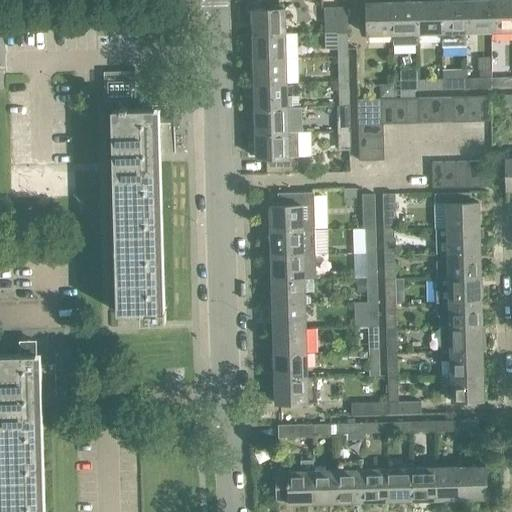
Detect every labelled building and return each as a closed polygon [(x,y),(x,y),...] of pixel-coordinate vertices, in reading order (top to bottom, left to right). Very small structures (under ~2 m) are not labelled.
[(511,1),(491,2),(492,33),(511,32),(511,1)] [(442,3),(442,34),(443,47),(467,47),(466,34),(466,2),(442,3)] [(491,2),(466,2),(466,34),(492,33),(491,2)] [(442,3),(417,4),(417,35),(442,34),(442,3)] [(393,36),(392,4),(369,5),(369,4),(368,4),(368,37),(370,37),(370,36),(393,36)] [(417,4),(392,4),(393,36),(394,36),(394,45),(417,44),(417,35),(417,4)] [(347,8),(338,8),(338,26),(348,26),(347,8)] [(255,13),(255,36),(286,35),(285,12),(286,12),(286,10),(254,12),(254,13),(255,13)] [(348,34),(339,34),(339,52),(349,51),(348,34)] [(255,36),(256,61),(287,60),(286,35),(255,36)] [(349,58),(339,58),(340,76),(349,76),(349,58)] [(256,61),(257,85),(287,85),(287,60),(256,61)] [(154,106),(154,111),(129,112),(129,103),(136,102),(135,73),(104,74),(105,103),(121,103),(121,112),(113,112),(118,314),(142,314),(142,325),(167,324),(166,312),(161,312),(155,124),(175,123),(174,105),(154,106)] [(511,78),(499,79),(499,89),(511,88),(511,78)] [(468,79),(450,80),(450,90),(468,89),(468,79)] [(493,79),(475,79),(475,89),(493,89),(493,79)] [(443,80),(425,81),(426,91),(443,90),(443,80)] [(419,81),(401,81),(401,91),(419,91),(419,81)] [(349,82),(340,83),(340,101),(350,101),(349,82)] [(287,85),(257,85),(257,110),(288,110),(288,108),(293,108),(293,97),(288,97),(287,85)] [(490,97),(479,98),(480,123),(491,123),(490,97)] [(432,99),(432,124),(444,124),(444,98),(432,99)] [(444,124),(456,123),(455,98),(444,98),(444,124)] [(456,123),(468,123),(467,98),(455,98),(456,123)] [(468,123),(480,123),(479,98),(467,98),(468,123)] [(397,125),(408,125),(408,99),(396,100),(397,125)] [(408,125),(420,124),(420,99),(408,99),(408,125)] [(420,124),(432,124),(432,99),(420,99),(420,124)] [(359,126),(384,125),(383,100),(358,101),(359,126)] [(384,125),(397,125),(396,100),(383,100),(384,125)] [(350,107),(341,108),(341,126),(351,125),(350,107)] [(257,110),(258,134),(289,133),(288,110),(257,110)] [(359,126),(359,137),(384,137),(384,125),(359,126)] [(351,132),(341,132),(342,150),(351,150),(351,132)] [(258,160),(268,159),(268,174),(302,173),(301,133),(289,133),(258,134),(259,158),(258,158),(258,160)] [(359,137),(360,150),(385,150),(384,137),(359,137)] [(385,150),(360,150),(360,162),(385,161),(385,150)] [(492,162),(480,163),(481,188),(493,188),(492,162)] [(445,189),(445,163),(433,164),(433,189),(445,189)] [(457,163),(445,163),(445,189),(457,189),(457,163)] [(468,163),(457,163),(457,189),(469,188),(468,163)] [(468,163),(469,188),(481,188),(480,163),(468,163)] [(281,207),(271,207),(271,209),(272,209),(273,232),(316,231),(328,231),(327,196),(315,197),(315,195),(280,196),(281,207)] [(363,196),(364,230),(367,230),(377,230),(376,195),(363,196)] [(396,195),(384,195),(385,230),(397,230),(396,195)] [(448,206),(448,230),(480,230),(479,205),(480,205),(479,204),(447,205),(447,206),(448,206)] [(377,230),(367,230),(367,248),(367,254),(377,254),(377,248),(377,230)] [(480,254),(480,230),(448,230),(449,255),(480,254)] [(316,231),(273,232),(274,257),(317,257),(329,256),(328,231),(316,231)] [(395,238),(385,238),(386,257),(396,256),(395,238)] [(377,254),(367,254),(368,272),(378,272),(377,254)] [(442,262),(437,262),(437,279),(450,279),(481,278),(480,254),(449,255),(442,255),(442,262)] [(274,257),(274,282),(315,281),(315,280),(317,280),(317,257),(274,257)] [(396,262),(386,262),(386,281),(396,280),(396,262)] [(437,279),(435,279),(436,304),(450,303),(482,302),(481,278),(450,279),(437,279)] [(378,279),(368,279),(369,297),(379,297),(378,279)] [(315,292),(315,281),(274,282),(275,306),(306,305),(306,292),(315,292)] [(397,287),(386,287),(387,305),(397,305),(397,287)] [(482,302),(450,303),(436,304),(436,316),(441,317),(441,328),(482,327),(482,302)] [(379,303),(369,304),(369,321),(379,321),(379,303)] [(276,330),(307,330),(306,305),(275,306),(276,330)] [(397,312),(387,312),(388,330),(398,330),(397,312)] [(482,327),(441,328),(442,352),(483,351),(488,351),(487,338),(483,338),(482,327)] [(380,328),(370,328),(370,346),(380,346),(380,328)] [(276,330),(277,355),(307,354),(307,330),(276,330)] [(398,336),(388,336),(388,354),(398,354),(398,336)] [(484,375),(483,351),(442,352),(443,376),(452,376),(484,375)] [(380,352),(370,352),(371,370),(381,370),(380,352)] [(308,378),(307,354),(277,355),(277,379),(308,378)] [(37,355),(21,356),(0,356),(0,511),(40,511),(36,357),(37,357),(37,355)] [(398,361),(388,361),(389,379),(399,379),(398,361)] [(484,375),(452,376),(453,401),(452,401),(452,402),(485,402),(485,400),(484,400),(484,375)] [(308,378),(277,379),(278,403),(277,404),(277,405),(318,404),(317,379),(308,379),(308,378)] [(389,403),(387,403),(388,416),(422,415),(422,402),(399,403),(399,379),(389,379),(389,403)] [(388,416),(387,403),(352,405),(352,417),(388,416)] [(454,422),(437,422),(437,432),(455,432),(454,422)] [(479,422),(461,422),(462,432),(479,431),(479,422)] [(406,423),(388,424),(388,433),(406,433),(406,423)] [(430,423),(412,423),(412,433),(430,432),(430,423)] [(357,424),(339,425),(339,435),(357,434),(357,424)] [(381,424),(363,424),(363,434),(381,434),(381,424)] [(332,425),(314,426),(314,435),(332,435),(332,425)] [(315,438),(314,435),(314,426),(280,426),(280,439),(315,438)] [(339,461),(339,472),(340,503),(365,503),(364,471),(364,460),(339,461)] [(303,463),(303,473),(291,473),(290,473),(278,473),(279,502),(290,501),(291,505),(292,505),(292,504),(315,504),(315,473),(315,463),(303,463)] [(486,468),(461,469),(462,500),(486,500),(487,500),(487,468),(486,468)] [(461,469),(437,470),(437,501),(462,500),(461,469)] [(413,501),(413,470),(389,471),(389,502),(413,501)] [(437,470),(413,470),(413,501),(437,501),(437,470)] [(389,502),(389,471),(364,471),(365,503),(389,502)] [(340,503),(339,472),(315,473),(315,504),(340,503)]
